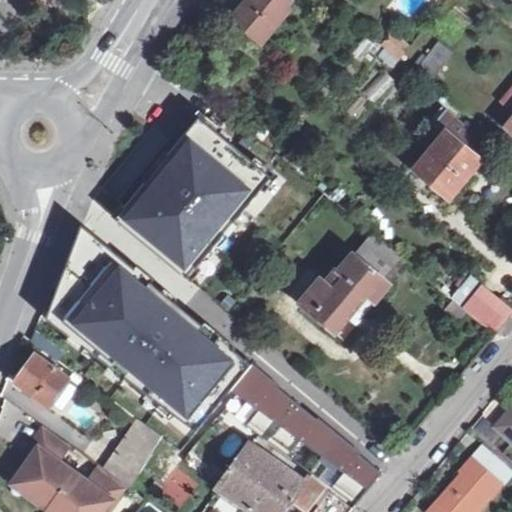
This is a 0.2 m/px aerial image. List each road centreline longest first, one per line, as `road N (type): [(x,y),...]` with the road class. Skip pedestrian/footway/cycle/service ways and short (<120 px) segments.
road 1 (residential): [(375,511),(511,339)]
road 2 (tertiary): [(83,150),(169,0)]
road 3 (tertiary): [(135,0),(91,70),(50,92)]
road 4 (tertiary): [(20,276),(76,164)]
